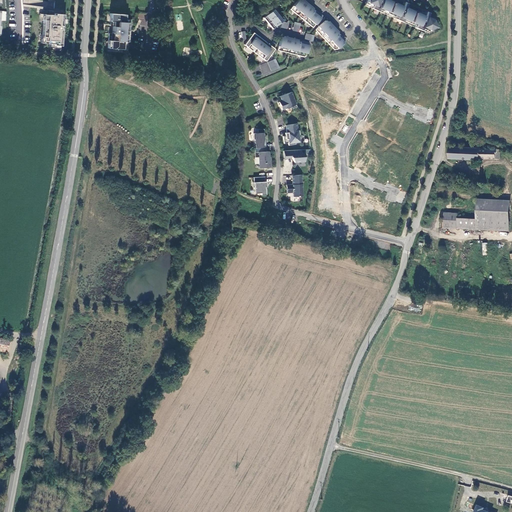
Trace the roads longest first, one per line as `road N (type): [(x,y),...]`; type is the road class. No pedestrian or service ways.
road 1 (primary): [(7,511),(81,116),(88,0)]
road 2 (residential): [(235,0),(229,37),(273,127),(277,205),(348,226)]
road 3 (unclassified): [(409,242),(396,287),(353,370),(310,511)]
road 4 (unclassified): [(456,0),(453,99),(409,242)]
road 5 (track): [(128,83),(167,109),(212,173),(245,196),(277,205)]
road 6 (track): [(511,489),(330,445)]
road 7 (track): [(21,438),(39,448),(43,473),(62,493),(81,509),(102,511)]
